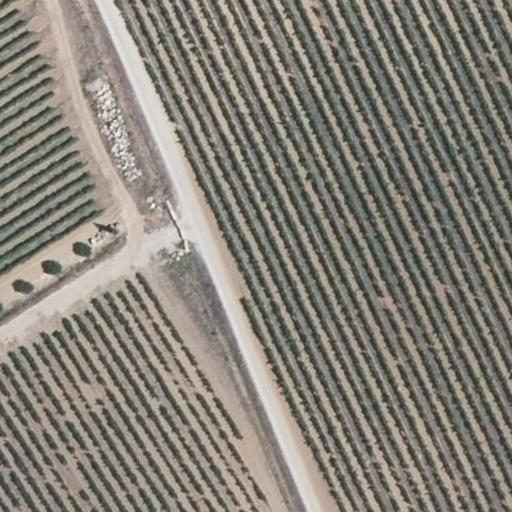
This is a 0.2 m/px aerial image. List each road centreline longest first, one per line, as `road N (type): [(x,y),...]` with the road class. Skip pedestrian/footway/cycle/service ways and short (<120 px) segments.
road 1 (track): [(101,0),(314,511)]
road 2 (track): [(0,343),(197,218)]
